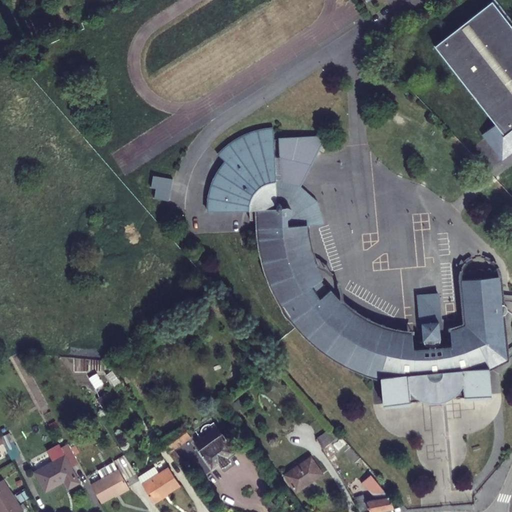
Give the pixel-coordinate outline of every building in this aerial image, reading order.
[(511,23),(495,1),(434,47),(493,125),(480,135),(500,161),(511,152),(511,23)] [(273,140),(273,129),(255,131),(228,146),(218,156),(225,163),(218,171),(212,178),(210,186),(207,198),(207,213),(247,211),(247,221),(257,221),(256,233),(263,272),(280,307),(305,338),(337,362),(381,377),(383,405),(427,401),(430,402),(436,403),(441,400),(491,396),(489,368),(504,359),(497,278),(460,281),(465,338),(448,340),(449,348),(439,349),(440,357),(434,358),(433,347),(435,347),(437,345),(438,343),(438,341),(436,324),(420,325),(421,342),(422,344),(423,346),(425,348),(427,348),(428,358),(422,359),(421,350),(411,351),(410,343),(395,344),(399,333),(381,327),(366,322),(352,312),(339,302),(329,292),(322,279),(314,264),(309,249),(307,234),(305,226),(322,224),(315,202),(298,185),(275,181),(274,157),(273,140)] [(278,140),(279,157),(294,161),(293,164),(299,166),(300,162),(306,163),(311,162),(324,138),(278,140)] [(279,157),(274,157),(275,181),(298,185),(311,162),(306,163),(300,162),(299,166),(293,164),(294,161),(279,157)] [(180,192),(161,190),(160,202),(164,203),(163,213),(178,214),(180,192)] [(190,436),(182,425),(162,439),(170,451),(190,436)] [(209,441),(198,449),(211,468),(218,463),(220,465),(229,459),(227,456),(235,451),(222,432),(221,433),(216,426),(204,435),(209,441)] [(339,436),(340,434),(333,427),(317,440),(322,448),(339,436)] [(322,448),(327,454),(335,448),(337,451),(347,442),(340,434),(339,436),(322,448)] [(10,460),(19,456),(13,443),(4,447),(10,460)] [(71,467),(79,463),(69,444),(51,454),(55,461),(34,472),(45,491),(63,481),(68,489),(80,483),(71,467)] [(321,471),(310,453),(283,471),(294,488),(321,471)] [(102,478),(91,484),(101,503),(129,488),(118,469),(117,470),(113,462),(97,470),(102,478)] [(169,467),(142,484),(153,502),(180,485),(169,467)] [(364,496),(355,497),(360,511),(372,511),(393,508),(388,496),(371,475),(361,483),(377,499),(366,501),(364,496)] [(0,507),(9,501),(0,487),(0,507)] [(16,511),(9,501),(0,507),(0,511),(16,511)]
